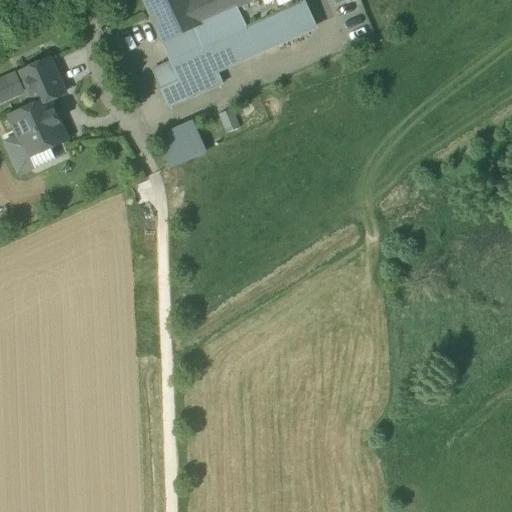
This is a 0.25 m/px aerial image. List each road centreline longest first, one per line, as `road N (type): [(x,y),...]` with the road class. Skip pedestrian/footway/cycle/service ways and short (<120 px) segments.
road 1 (track): [(171,511),(157,186)]
road 2 (track): [(96,0),(93,71),(157,186)]
